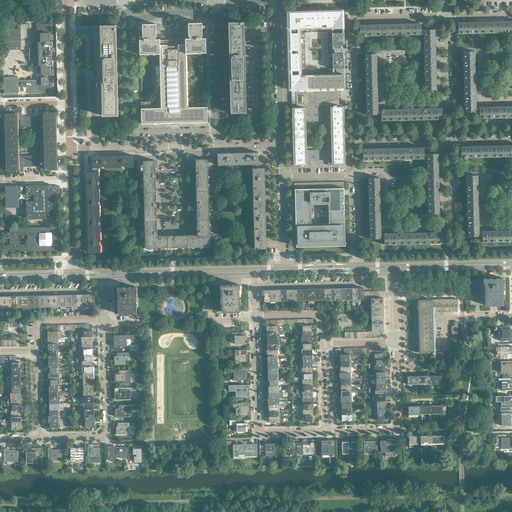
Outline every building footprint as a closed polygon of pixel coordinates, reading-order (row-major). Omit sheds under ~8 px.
[(342,27),(342,11),(289,13),(289,29),(342,27)] [(511,32),(511,21),(511,20),(510,21),(510,22),(503,22),(503,33),(511,32)] [(488,33),(488,22),(482,22),(482,21),(479,21),(479,22),(473,22),(473,33),(488,33)] [(503,33),(503,22),(497,22),(497,21),(494,21),(494,22),(488,22),(488,33),(503,33)] [(247,73),(247,62),(245,62),(245,24),(244,24),(244,22),(237,22),(237,24),(235,24),(235,22),(228,22),(228,23),(228,24),(229,62),(228,62),(228,63),(226,63),(227,73),(229,73),(230,111),(231,111),(231,113),(230,113),(238,113),(237,112),(239,112),(239,113),(246,113),(246,112),(246,111),(247,111),(246,94),(246,73),(247,73)] [(473,33),(473,22),(467,23),(467,22),(464,22),(464,23),(458,23),(458,34),(473,33)] [(187,107),(186,65),(186,53),(190,53),(190,52),(192,52),(192,53),(197,53),(197,52),(201,51),(201,53),(206,53),(206,38),(204,38),(204,34),(202,34),(202,23),(188,23),(188,36),(192,36),(192,39),(185,39),(160,40),(160,39),(153,39),(153,37),(156,37),(156,24),(142,24),(143,36),(140,36),(141,40),(139,40),(140,55),(144,54),(144,53),(149,53),(149,54),(154,54),(153,53),(155,53),(155,54),(160,54),(160,65),(155,66),(155,76),(160,76),(161,108),(152,108),(152,102),(141,102),(141,115),(140,115),(140,116),(140,117),(141,117),(141,118),(142,124),(142,123),(147,123),(147,124),(147,123),(152,123),(152,124),(152,123),(157,123),(158,123),(162,123),(163,123),(167,123),(168,123),(172,123),(173,123),(176,123),(177,123),(181,123),(182,123),(187,122),(187,123),(187,122),(192,122),(192,123),(192,122),(197,122),(202,122),(207,122),(208,122),(207,116),(208,116),(209,115),(208,114),(208,113),(207,113),(207,107),(187,107)] [(405,35),(405,24),(399,24),(399,23),(396,23),(396,24),(390,24),(390,35),(405,35)] [(421,30),(420,24),(414,24),(414,23),(411,23),(411,24),(405,24),(405,35),(424,34),(424,30),(421,30)] [(53,93),(52,66),(53,66),(53,61),(55,61),(55,46),(54,46),(52,46),(52,42),(51,24),(36,24),(37,42),(31,42),(32,48),(29,48),(29,52),(28,52),(27,54),(27,55),(28,56),(29,56),(30,60),(32,60),(32,66),(37,66),(38,80),(18,80),(18,77),(4,77),(4,94),(19,93),(19,86),(27,86),(27,93),(53,93)] [(375,36),(375,25),(369,25),(369,24),(366,24),(366,25),(360,25),(360,36),(375,36)] [(390,35),(390,24),(384,25),(384,24),(381,24),(381,25),(375,25),(375,36),(390,35)] [(118,116),(116,25),(109,25),(109,27),(107,27),(107,25),(100,25),(101,69),(100,69),(100,73),(100,77),(101,77),(102,116),(109,116),(109,114),(111,114),(111,116),(118,116)] [(21,50),(21,29),(2,29),(3,50),(21,50)] [(436,38),(436,36),(435,36),(435,30),(424,30),(424,34),(424,45),(435,45),(435,38),(436,38)] [(342,53),(342,49),(343,49),(342,33),(332,33),(333,69),(343,69),(343,53),(342,53)] [(301,70),(300,34),(290,34),(290,50),(291,50),(291,54),(290,54),(291,70),(301,70)] [(436,54),(436,51),(435,51),(435,45),(424,45),(425,60),(435,60),(435,54),(436,54)] [(475,60),(475,58),(474,58),(474,51),(463,52),(464,67),(475,67),(474,60),(475,60)] [(377,63),(377,60),(376,60),(376,54),(365,54),(366,69),(377,69),(376,63),(377,63)] [(437,69),(437,66),(436,66),(435,60),(425,60),(425,75),(436,75),(436,69),(437,69)] [(476,75),(476,73),(475,73),(475,67),(464,67),(464,82),(475,82),(475,75),(476,75)] [(378,78),(378,75),(377,75),(377,69),(366,69),(366,84),(377,84),(377,78),(378,78)] [(339,88),(344,88),(344,74),(321,75),(321,81),(326,81),(327,106),(339,105),(339,88)] [(321,81),(321,75),(291,75),(291,89),(296,89),(297,108),(298,108),(298,106),(327,106),(326,81),(321,81)] [(437,84),(437,81),(436,81),(436,75),(425,75),(425,91),(436,90),(436,84),(437,84)] [(476,90),(476,88),(475,88),(475,82),(464,82),(464,97),(475,97),(475,90),(476,90)] [(378,93),(378,90),(377,90),(377,84),(366,84),(366,99),(377,99),(377,93),(378,93)] [(477,105),(477,103),(476,103),(475,97),(464,97),(465,112),(476,112),(476,107),(476,105),(477,105)] [(379,108),(379,105),(378,106),(377,99),(366,99),(367,115),(378,114),(378,110),(378,108),(379,108)] [(346,105),(346,104),(340,104),(340,105),(339,105),(327,106),(298,106),(298,108),(297,108),(293,108),(293,107),(291,107),(292,122),(294,122),(304,122),(332,121),(343,121),(345,121),(345,105),(346,105)] [(494,118),(494,107),(488,107),(488,106),(485,106),(485,107),(479,107),(479,112),(479,118),(494,118)] [(510,118),(509,107),(503,107),(503,106),(501,106),(501,107),(494,107),(494,118),(510,118)] [(442,119),(442,110),(442,108),(435,108),(435,107),(433,108),(433,109),(426,109),(427,120),(442,119)] [(412,120),(411,109),(405,109),(405,108),(403,108),(403,109),(396,109),(396,120),(412,120)] [(427,120),(426,109),(420,109),(420,108),(418,108),(418,109),(411,109),(412,120),(427,120)] [(396,120),(396,109),(390,110),(390,109),(387,109),(387,110),(381,110),(381,114),(381,121),(396,120)] [(52,171),(52,169),(56,169),(56,170),(59,170),(58,155),(56,155),(56,150),(58,150),(58,143),(56,143),(55,126),(58,126),(57,111),(39,111),(39,116),(22,116),(22,112),(4,112),(4,128),(6,128),(7,144),(5,144),(5,151),(7,151),(7,156),(5,156),(5,172),(8,172),(8,170),(11,170),(11,172),(23,171),(23,167),(41,166),(41,171),(52,171)] [(346,165),(346,149),(343,149),(343,144),(345,144),(345,137),(343,137),(343,121),(332,121),(333,150),(330,150),(330,151),(325,151),(325,150),(312,150),(312,151),(308,151),(308,150),(305,150),(304,122),(294,122),(294,138),(292,139),(292,145),(294,145),(294,149),(294,150),(292,151),(293,166),(311,166),(310,161),(328,161),(328,165),(339,165),(339,163),(344,163),(344,165),(346,165)] [(476,157),(476,146),(470,146),(470,145),(467,146),(467,147),(461,147),(461,158),(476,157)] [(491,157),(491,146),(485,146),(485,145),(482,145),(482,146),(476,146),(476,157),(491,157)] [(506,157),(506,146),(500,146),(500,145),(497,145),(497,146),(491,146),(491,157),(506,157)] [(393,159),(393,148),(387,148),(387,147),(384,148),(378,149),(378,160),(393,159)] [(408,159),(408,148),(402,148),(402,147),(399,147),(399,148),(393,148),(393,159),(408,159)] [(424,154),(423,148),(417,148),(417,147),(414,147),(414,148),(408,148),(408,159),(427,158),(427,154),(424,154)] [(378,160),(378,149),(372,149),(372,148),(369,148),(369,149),(363,149),(363,160),(378,160)] [(259,168),(258,152),(237,153),(238,165),(252,164),(252,168),(259,168)] [(238,165),(237,153),(217,153),(218,165),(238,165)] [(439,162),(439,160),(438,160),(438,153),(427,154),(427,158),(427,161),(427,169),(438,169),(438,162),(439,162)] [(134,167),(133,161),(133,155),(113,156),(113,168),(134,167)] [(113,168),(113,156),(92,156),(93,172),(99,172),(99,168),(113,168)] [(208,176),(208,170),(214,170),(214,159),(195,160),(196,176),(194,176),(193,176),(194,177),(194,178),(195,179),(196,179),(196,191),(209,190),(208,186),(207,186),(207,184),(208,184),(208,178),(207,178),(207,176),(208,176)] [(156,177),(155,160),(137,161),(138,172),(143,172),(144,177),(145,177),(145,180),(144,180),(144,185),(145,185),(145,188),(144,188),(144,192),(156,192),(156,180),(157,180),(158,179),(158,178),(158,177),(156,177)] [(264,168),(259,168),(252,168),(253,188),(265,188),(264,168)] [(439,177),(439,175),(438,175),(438,169),(427,169),(428,184),(438,184),(438,177),(439,177)] [(99,192),(99,172),(93,172),(87,172),(87,192),(99,192)] [(478,184),(478,182),(477,182),(477,175),(466,176),(467,191),(478,191),(477,184),(478,184)] [(380,187),(380,184),(379,184),(379,178),(368,178),(369,193),(380,193),(379,187),(380,187)] [(22,207),(22,199),(26,199),(26,219),(53,219),(53,202),(55,202),(55,194),(59,194),(59,186),(55,186),(55,187),(52,187),(52,184),(5,185),(5,208),(22,207)] [(440,193),(440,190),(439,190),(438,184),(428,184),(428,199),(439,199),(439,193),(440,193)] [(265,208),(265,195),(265,188),(253,188),(253,208),(265,208)] [(208,207),(208,205),(209,205),(209,190),(196,191),(197,205),(194,205),(194,206),(195,207),(195,208),(196,208),(197,208),(197,220),(209,220),(209,215),(208,215),(208,213),(209,213),(209,207),(208,207)] [(300,191),(297,191),(295,191),(296,247),(345,246),(344,190),(341,190),(338,190),(335,190),(333,190),(330,190),(327,190),(324,190),(321,190),(318,190),(315,190),(312,190),(309,190),(306,190),(303,191),(300,191)] [(479,199),(479,197),(478,197),(478,191),(467,191),(467,206),(478,206),(478,199),(479,199)] [(100,212),(99,192),(87,192),(88,212),(100,212)] [(159,206),(157,206),(156,192),(144,192),(144,206),(145,206),(145,209),(144,209),(144,214),(146,214),(146,217),(144,217),(145,221),(157,221),(157,209),(158,209),(158,208),(159,208),(159,207),(159,206)] [(381,202),(381,199),(380,199),(380,193),(369,193),(369,208),(380,208),(380,202),(381,202)] [(440,208),(440,205),(439,205),(439,199),(428,199),(428,215),(439,214),(439,208),(440,208)] [(479,214),(479,212),(478,212),(478,206),(467,206),(467,221),(478,221),(478,214),(479,214)] [(266,228),(265,208),(253,208),(254,228),(266,228)] [(381,217),(381,214),(380,214),(380,208),(369,208),(369,223),(380,223),(380,217),(381,217)] [(100,232),(100,212),(88,212),(88,232),(100,232)] [(180,234),(179,233),(178,233),(177,233),(177,235),(172,236),(160,236),(160,235),(157,235),(157,221),(145,221),(145,225),(146,225),(146,228),(145,228),(145,234),(146,234),(146,236),(145,236),(145,248),(153,248),(153,247),(155,247),(155,248),(172,248),(210,247),(210,234),(209,234),(208,232),(210,232),(209,226),(208,226),(208,224),(209,224),(209,220),(197,220),(197,234),(195,234),(195,235),(180,235),(180,234)] [(480,229),(480,227),(479,227),(478,221),(467,221),(468,236),(479,236),(479,231),(479,229),(480,229)] [(382,232),(381,229),(380,230),(380,223),(369,223),(370,239),(381,238),(381,234),(381,232),(382,232)] [(58,232),(57,227),(9,228),(10,252),(58,251),(58,232)] [(266,248),(266,228),(254,228),(254,249),(266,248)] [(497,242),(497,231),(491,231),(491,230),(488,230),(489,231),(482,231),(482,236),(482,242),(497,242)] [(511,241),(511,230),(506,231),(506,230),(504,230),(504,231),(497,231),(497,242),(511,241)] [(445,243),(445,232),(438,232),(438,231),(436,231),(436,232),(429,233),(430,243),(445,243)] [(101,252),(100,232),(88,232),(89,253),(101,252)] [(399,244),(399,233),(393,233),(393,232),(390,233),(390,234),(384,234),(384,238),(384,245),(399,244)] [(415,244),(414,233),(408,233),(408,232),(406,232),(406,233),(399,233),(399,244),(415,244)] [(430,243),(429,233),(423,233),(423,232),(421,232),(421,233),(414,233),(415,244),(430,243)] [(503,305),(503,282),(504,282),(504,278),(495,278),(495,279),(492,279),(492,278),(483,279),(484,283),(485,283),(485,305),(503,305)] [(239,300),(239,289),(240,289),(240,285),(232,285),(228,286),(228,285),(220,285),(220,289),(221,289),(222,312),(240,311),(240,305),(240,303),(240,300),(239,300)] [(137,314),(136,287),(129,287),(129,288),(125,288),(125,287),(118,288),(119,314),(137,314)] [(435,353),(434,312),(434,299),(419,300),(419,305),(416,305),(416,317),(418,319),(420,319),(420,329),(417,329),(417,341),(417,343),(420,343),(420,353),(435,353)] [(442,312),(442,299),(434,299),(434,312),(442,312)] [(458,307),(458,299),(449,299),(450,312),(457,312),(457,307),(458,307)] [(511,337),(511,329),(508,329),(508,326),(498,326),(498,329),(500,329),(500,338),(511,337)] [(246,344),(245,335),(241,335),(241,333),(242,333),(242,332),(231,333),(231,336),(234,336),(235,344),(246,344)] [(122,347),(122,338),(135,338),(135,335),(114,336),(114,347),(120,347),(121,347),(122,347)] [(511,354),(511,349),(511,348),(511,346),(511,347),(508,347),(508,343),(498,344),(498,347),(502,347),(502,354),(506,354),(511,355),(511,354)] [(246,361),(246,353),(241,353),(241,350),(232,350),(232,353),(235,353),(235,361),(236,361),(236,362),(238,362),(238,361),(246,361)] [(126,364),(126,356),(129,356),(128,353),(118,353),(118,356),(115,356),(115,364),(126,364)] [(511,372),(511,363),(508,364),(508,361),(498,361),(498,364),(501,364),(501,372),(511,372)] [(246,379),(246,370),(241,370),(241,368),(242,368),(242,367),(225,368),(225,372),(232,371),(232,372),(233,372),(233,371),(235,371),(235,379),(237,379),(239,379),(246,379)] [(130,377),(130,373),(129,373),(129,370),(118,370),(119,373),(116,373),(116,370),(114,370),(115,385),(116,385),(116,382),(122,382),(123,382),(126,382),(126,381),(130,381),(130,377)] [(430,384),(430,375),(419,376),(419,384),(430,384)] [(442,384),(442,375),(430,375),(430,384),(442,384)] [(419,384),(419,376),(407,376),(408,385),(419,384)] [(511,389),(511,381),(508,381),(508,378),(498,379),(498,382),(502,382),(502,390),(511,389)] [(247,396),(247,388),(245,388),(243,388),(243,385),(244,385),(233,385),(233,387),(231,387),(231,391),(234,391),(233,390),(236,389),(236,396),(247,396)] [(126,394),(126,391),(136,391),(136,387),(120,388),(120,391),(115,391),(116,399),(125,399),(125,394),(126,394)] [(511,396),(510,396),(495,396),(495,402),(501,402),(501,407),(500,407),(500,411),(510,411),(510,407),(511,406),(511,398),(511,399),(511,396)] [(247,414),(247,406),(243,406),(243,403),(233,403),(234,415),(239,414),(239,415),(241,415),(241,414),(247,414)] [(130,413),(130,409),(130,405),(121,405),(121,409),(116,409),(116,417),(127,417),(127,413),(130,413)] [(431,414),(431,405),(420,406),(420,414),(431,414)] [(442,414),(442,405),(431,405),(431,414),(442,414)] [(420,414),(420,406),(408,406),(408,414),(420,414)] [(511,424),(511,417),(510,417),(510,418),(509,418),(508,416),(507,416),(507,413),(499,414),(499,418),(499,423),(502,423),(503,425),(511,424)] [(248,426),(248,425),(247,425),(247,423),(242,423),(242,420),(233,420),(233,425),(236,425),(237,432),(248,431),(248,426)] [(127,434),(127,426),(129,426),(129,422),(118,423),(118,426),(116,426),(116,434),(127,434)] [(432,444),(432,435),(420,436),(420,444),(432,444)] [(443,444),(443,435),(432,435),(432,444),(443,444)] [(420,444),(420,436),(409,436),(409,440),(408,440),(408,444),(409,444),(409,447),(413,447),(413,444),(420,444)] [(511,447),(511,437),(501,438),(501,448),(511,447)] [(327,441),(318,441),(319,454),(322,454),(322,457),(335,456),(334,440),(327,441)] [(356,454),(356,442),(348,442),(346,442),(346,440),(342,440),(342,445),(342,449),(341,449),(341,450),(342,450),(342,453),(342,454),(346,454),(348,454),(348,453),(352,452),(352,454),(356,454)] [(294,455),(294,447),(294,441),(291,442),(291,443),(284,443),(284,456),(290,456),(291,456),(291,455),(294,455)] [(377,454),(377,441),(364,441),(364,454),(372,453),(372,454),(377,454)] [(393,453),(393,446),(394,446),(394,441),(385,441),(385,453),(393,453)] [(276,455),(276,445),(276,443),(270,444),(268,444),(268,442),(265,442),(265,456),(276,456),(275,455),(276,455)] [(316,451),(316,445),(314,446),(314,443),(310,443),(310,444),(305,444),(305,442),(301,442),(301,445),(302,445),(302,448),(299,448),(299,453),(302,453),(302,455),(314,455),(314,451),(316,451)] [(257,456),(257,444),(233,445),(233,456),(239,456),(238,453),(245,453),(245,456),(257,456)] [(100,462),(100,448),(91,448),(91,446),(88,447),(88,456),(86,456),(86,462),(88,462),(88,463),(100,462)] [(132,458),(132,451),(129,451),(129,448),(122,448),(122,447),(116,447),(116,448),(114,448),(114,446),(108,446),(108,452),(112,452),(112,455),(108,455),(108,460),(116,460),(116,456),(126,456),(126,458),(132,458)] [(70,447),(71,460),(83,460),(83,447),(70,447)] [(18,462),(18,451),(15,451),(15,450),(9,450),(9,452),(7,452),(7,448),(4,449),(4,454),(4,461),(14,461),(14,462),(18,462)] [(40,457),(40,456),(39,456),(39,454),(40,454),(40,448),(36,448),(35,448),(32,448),(32,449),(32,450),(26,450),(26,458),(27,458),(27,462),(30,462),(32,462),(32,464),(37,464),(36,462),(40,462),(40,461),(41,461),(43,461),(43,456),(41,456),(41,457),(40,457)] [(62,461),(62,449),(53,449),(53,450),(51,450),(51,449),(51,448),(48,448),(48,454),(48,455),(48,461),(51,461),(51,459),(58,459),(58,461),(62,461)] [(142,448),(133,449),(133,455),(134,455),(135,463),(142,462),(142,448)]
